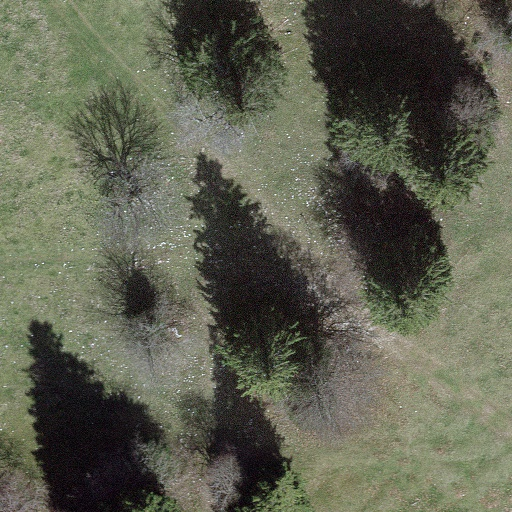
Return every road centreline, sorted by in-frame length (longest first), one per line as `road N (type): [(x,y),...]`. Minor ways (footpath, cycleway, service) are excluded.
road 1 (track): [(277,231),(511,435)]
road 2 (track): [(109,0),(277,231)]
